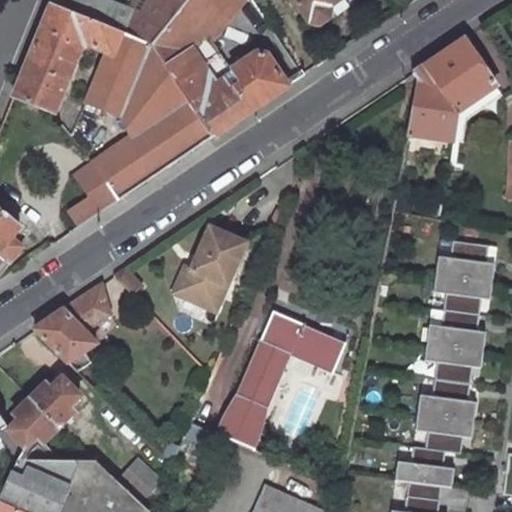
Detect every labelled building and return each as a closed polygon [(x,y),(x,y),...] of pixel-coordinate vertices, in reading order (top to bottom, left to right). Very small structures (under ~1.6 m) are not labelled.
[(147,0),(143,9),(121,0),(49,0),(49,1),(121,31),(148,43),(184,0),(147,0)] [(213,79),(191,47),(204,31),(229,0),(184,0),(148,43),(211,134),(287,83),(267,54),(256,52),(213,79)] [(291,0),(304,19),(307,17),(309,20),(316,21),(327,15),(330,9),(328,5),(335,0),(291,0)] [(55,110),(81,46),(77,45),(80,38),(106,49),(112,52),(121,31),(49,1),(12,93),(55,110)] [(86,97),(119,112),(129,135),(93,160),(120,196),(211,134),(148,43),(121,31),(112,52),(106,49),(86,97)] [(495,85),(497,84),(466,36),(426,63),(459,110),(495,85)] [(407,130),(452,138),(457,112),(459,110),(426,63),(413,72),(417,78),(407,130)] [(502,94),(495,85),(459,110),(457,112),(452,138),(463,140),(466,119),(502,94)] [(73,173),(88,193),(67,208),(77,225),(94,214),(120,196),(93,160),(73,173)] [(20,223),(0,207),(0,263),(5,257),(8,259),(22,242),(11,234),(20,223)] [(211,227),(192,269),(184,272),(179,286),(181,295),(216,309),(246,242),(211,227)] [(486,259),(488,242),(453,238),(451,255),(438,253),(436,271),(492,278),(495,261),(486,259)] [(143,283),(126,264),(125,265),(113,272),(133,292),(143,283)] [(490,296),(492,278),(436,271),(434,289),(446,290),(444,307),(479,311),(481,295),(490,296)] [(86,327),(111,310),(102,280),(34,326),(69,362),(99,341),(86,327)] [(483,347),(485,329),(477,328),(479,311),(444,307),(442,323),(429,321),(427,339),(483,347)] [(274,309),(266,327),(237,388),(240,389),(219,431),(244,442),(264,401),(266,403),(292,352),(330,371),(340,348),(302,330),(305,325),(282,313),(274,309)] [(302,330),(340,348),(343,342),(305,325),(302,330)] [(480,365),(483,347),(427,339),(424,357),(437,359),(434,376),(470,380),(472,363),(480,365)] [(476,399),(467,398),(470,380),(434,376),(432,393),(420,391),(417,409),(473,417),(476,399)] [(80,394),(63,377),(52,388),(46,383),(30,398),(60,427),(75,412),(69,405),(80,394)] [(30,398),(17,412),(23,418),(12,429),(28,447),(39,437),(43,442),(47,442),(60,427),(30,398)] [(471,435),(473,417),(417,409),(415,427),(427,428),(425,445),(444,448),(460,450),(462,433),(471,435)] [(0,430),(9,424),(0,411),(0,430)] [(43,442),(39,437),(28,447),(18,456),(0,495),(0,501),(23,511),(144,511),(146,509),(137,500),(98,463),(65,460),(47,442),(43,442)] [(453,466),(442,464),(444,448),(425,445),(413,443),(411,459),(397,458),(395,476),(408,478),(440,482),(451,484),(453,466)] [(147,490),(126,469),(116,479),(137,500),(147,490)] [(436,511),(440,482),(408,478),(404,509),(391,507),(389,511),(436,511)] [(253,502),(273,511),(336,511),(264,479),(253,502)] [(0,511),(23,511),(0,501),(0,511)] [(273,511),(253,502),(248,511),(273,511)]
